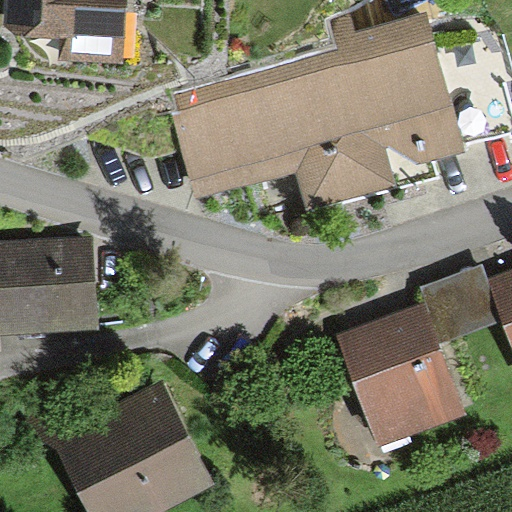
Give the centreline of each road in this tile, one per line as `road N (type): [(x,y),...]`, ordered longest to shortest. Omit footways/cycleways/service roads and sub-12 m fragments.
road 1 (residential): [(319,261),(235,307),(0,359)]
road 2 (residential): [(319,261),(237,256),(0,183)]
road 3 (residential): [(511,213),(319,261)]
